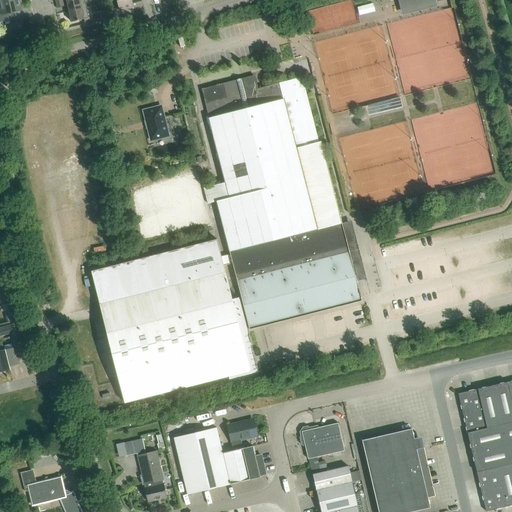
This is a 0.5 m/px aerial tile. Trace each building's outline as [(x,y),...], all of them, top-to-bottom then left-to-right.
[(5,0),(0,1),(0,7),(1,10),(0,10),(0,22),(10,20),(9,13),(22,10),(19,0),(5,0)] [(69,11),(86,7),(84,0),(69,0),(67,1),(69,11)] [(116,0),(119,11),(131,8),(129,0),(116,0)] [(129,0),(131,8),(143,5),(142,0),(129,0)] [(398,0),(401,9),(401,11),(431,4),(430,0),(398,0)] [(89,18),(86,7),(69,11),(72,22),(84,19),(89,18)] [(208,203),(217,201),(229,253),(230,254),(232,263),(241,297),(249,330),(250,329),(362,301),(359,291),(353,264),(358,263),(362,262),(356,237),(346,240),(340,214),(321,141),(319,142),(302,77),(257,88),(254,75),(224,83),(201,89),(209,118),(225,182),(204,188),(208,203)] [(145,109),(152,137),(168,133),(161,105),(145,109)] [(230,254),(221,256),(220,255),(216,238),(90,268),(123,402),(229,376),(230,380),(259,372),(257,366),(254,354),(248,330),(249,330),(241,297),(232,299),(223,266),(232,263),(230,254)] [(3,326),(5,332),(13,330),(11,324),(3,326)] [(0,350),(0,371),(10,369),(9,366),(18,364),(14,348),(5,351),(5,350),(0,350)] [(511,403),(511,402),(507,382),(492,386),(502,425),(511,422),(511,403)] [(492,386),(478,389),(483,409),(485,419),(487,429),(502,425),(492,386)] [(473,411),(483,409),(478,389),(468,391),(473,411)] [(458,394),(463,414),(473,411),(468,391),(458,394)] [(473,411),(463,414),(465,424),(485,419),(483,409),(473,411)] [(465,424),(467,433),(487,429),(485,419),(465,424)] [(251,420),(227,425),(233,450),(242,448),(240,440),(255,437),(251,420)] [(311,427),(309,427),(307,426),(302,427),(301,429),(302,435),(300,436),(300,437),(301,444),(302,445),(304,444),(308,459),(344,450),(338,422),(311,429),(311,427)] [(506,445),(511,443),(511,422),(502,425),(506,445)] [(487,429),(467,433),(472,453),(506,445),(502,425),(487,429)] [(233,451),(222,453),(216,428),(174,438),(187,495),(260,477),(260,475),(265,474),(260,456),(255,457),(253,446),(242,448),(233,451)] [(362,440),(371,480),(391,475),(386,455),(416,448),(411,429),(362,440)] [(476,472),(496,467),(511,464),(506,445),(472,453),(476,472)] [(386,455),(391,475),(421,468),(416,448),(386,455)] [(163,480),(159,461),(156,451),(137,455),(144,485),(152,483),(152,487),(145,488),(148,501),(166,497),(162,480),(163,480)] [(511,468),(511,464),(496,467),(501,487),(506,507),(511,505),(511,468)] [(312,474),(316,490),(352,482),(348,466),(312,474)] [(481,492),(491,489),(501,487),(496,467),(476,472),(481,492)] [(391,475),(395,495),(425,488),(424,483),(421,470),(421,468),(391,475)] [(395,495),(391,475),(371,480),(375,499),(395,495)] [(28,485),(29,491),(33,505),(60,498),(65,511),(81,511),(73,492),(70,493),(70,492),(65,491),(64,491),(60,477),(28,485)] [(339,511),(339,509),(357,505),(352,482),(316,490),(321,511),(339,511)] [(491,489),(496,509),(506,507),(501,487),(491,489)] [(425,488),(395,495),(375,499),(378,511),(409,511),(430,507),(425,488)] [(485,507),(486,511),(490,511),(496,509),(491,489),(481,492),(485,507)]
